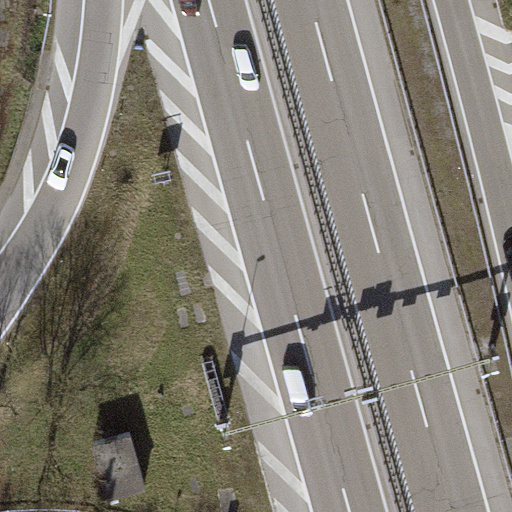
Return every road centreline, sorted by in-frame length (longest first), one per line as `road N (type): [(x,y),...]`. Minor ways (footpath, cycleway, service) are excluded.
road 1 (motorway): [(206,0),(348,511)]
road 2 (motorway): [(454,511),(315,0)]
road 3 (motorway): [(101,0),(71,155),(0,291)]
road 4 (motorway): [(511,237),(454,0)]
